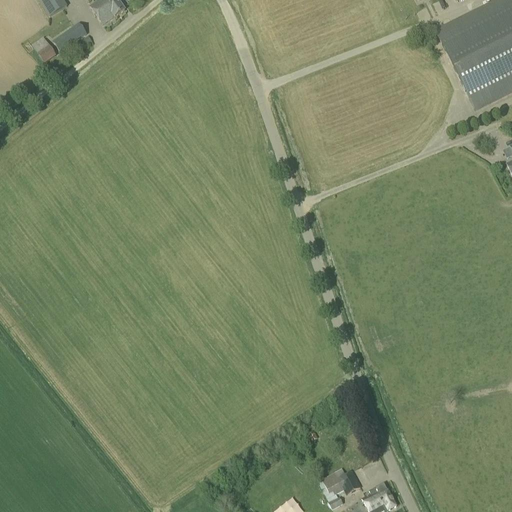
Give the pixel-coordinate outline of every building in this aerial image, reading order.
[(41,0),(49,15),(67,7),(63,0),(41,0)] [(115,19),(125,12),(116,0),(100,0),(89,8),(102,27),(115,18),(115,19)] [(477,113),(511,95),(511,0),(504,0),(440,31),(455,62),(477,113)] [(20,15),(15,18),(21,28),(26,26),(20,15)] [(60,55),(86,36),(78,25),(52,44),(60,55)] [(48,38),(36,44),(45,64),(57,59),(48,38)] [(450,410),(453,418),(459,416),(455,407),(450,410)] [(313,433),(308,436),(312,443),(317,440),(313,433)] [(345,477),(341,470),(317,484),(324,497),(328,505),(331,511),(332,511),(343,506),(339,499),(337,500),(335,497),(343,492),(346,498),(361,490),(352,473),(345,477)] [(389,511),(396,508),(384,485),(369,493),(371,496),(362,501),(368,511),(389,511)]
